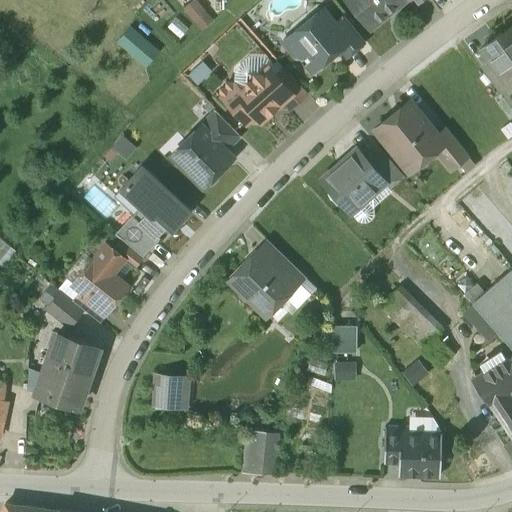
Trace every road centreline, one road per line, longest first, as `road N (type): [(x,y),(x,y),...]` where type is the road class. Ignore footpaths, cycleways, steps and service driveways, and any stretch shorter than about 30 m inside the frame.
road 1 (residential): [(107,493),(108,425),(145,326),(261,190),(346,108),(485,0)]
road 2 (residential): [(511,486),(481,502),(221,498)]
